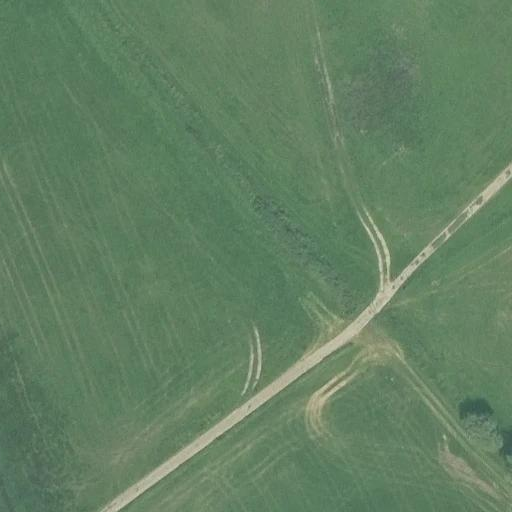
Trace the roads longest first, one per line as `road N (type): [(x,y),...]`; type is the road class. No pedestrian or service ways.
road 1 (track): [(108,511),(343,335),(511,169)]
road 2 (track): [(306,0),(345,169),(384,257),(388,291)]
